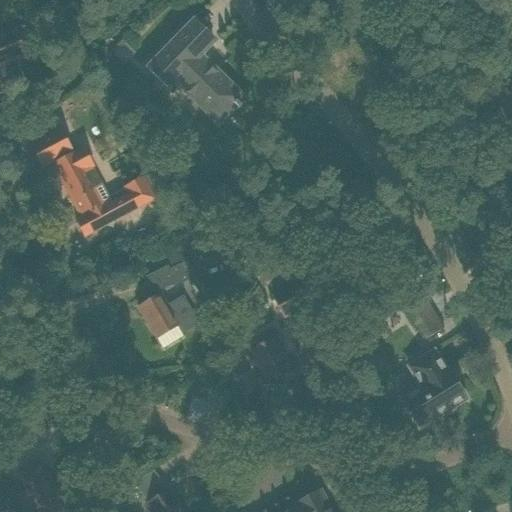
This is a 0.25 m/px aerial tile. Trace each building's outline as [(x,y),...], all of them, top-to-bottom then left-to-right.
[(178,36),(147,68),(170,91),(175,85),(216,126),(238,104),(244,98),(201,56),(214,43),(192,22),(178,36)] [(497,64),(506,67),(511,47),(503,45),(497,64)] [(495,120),(511,126),(511,77),(509,77),(495,120)] [(60,129),(29,146),(41,169),(53,162),(54,164),(52,165),(79,215),(90,210),(100,228),(108,224),(109,226),(114,228),(116,222),(115,220),(156,198),(144,176),(108,195),(93,168),(94,167),(84,148),(74,154),(60,129)] [(145,277),(153,294),(173,284),(174,287),(189,280),(179,259),(145,277)] [(313,303),(301,281),(273,296),(284,318),(313,303)] [(138,308),(156,339),(178,326),(182,332),(198,323),(183,296),(168,304),(162,294),(138,308)] [(438,318),(417,331),(424,341),(444,328),(438,318)] [(260,346),(250,351),(260,370),(260,386),(284,386),(284,374),(291,370),(284,356),(283,335),(259,336),(260,346)] [(402,400),(420,429),(465,400),(447,371),(446,372),(433,351),(406,369),(419,389),(402,400)] [(20,477),(26,490),(16,495),(24,511),(31,511),(38,509),(39,511),(61,511),(56,500),(59,499),(44,466),(20,477)] [(182,511),(168,490),(146,505),(150,511),(182,511)] [(294,506),(284,511),(331,511),(320,491),(294,505),(294,506)]
